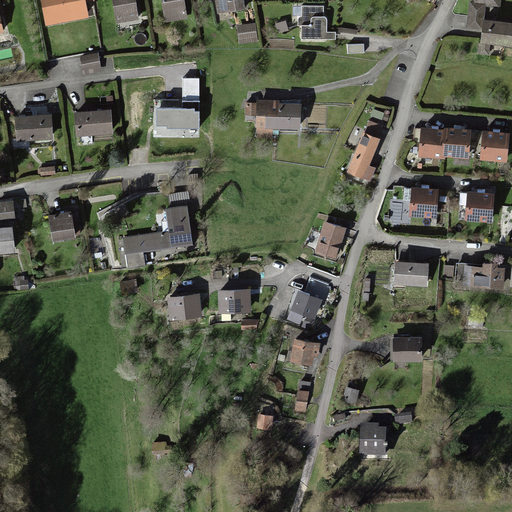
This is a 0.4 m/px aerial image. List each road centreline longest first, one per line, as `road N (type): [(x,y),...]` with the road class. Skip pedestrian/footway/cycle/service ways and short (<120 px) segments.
road 1 (residential): [(363,233),(301,485)]
road 2 (residential): [(448,0),(363,233)]
road 3 (residential): [(0,191),(196,166)]
road 4 (residential): [(511,251),(363,233)]
